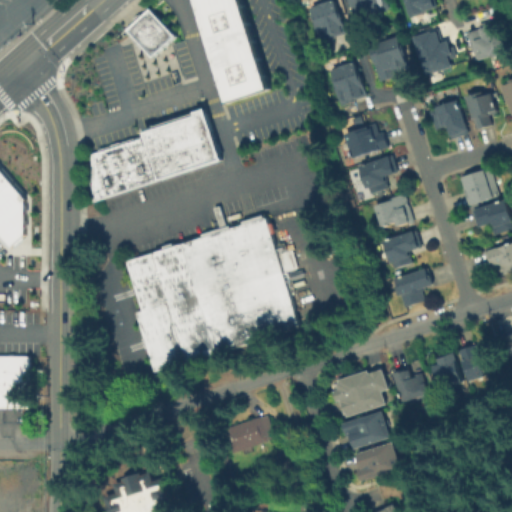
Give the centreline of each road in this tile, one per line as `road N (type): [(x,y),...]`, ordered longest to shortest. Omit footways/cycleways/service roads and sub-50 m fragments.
road 1 (residential): [(365,344),(79,439),(0,442)]
road 2 (residential): [(471,311),(399,93),(373,91),(355,34)]
road 3 (tertiary): [(19,69),(46,101),(58,132),(61,310)]
road 4 (residential): [(511,298),(365,344)]
road 5 (residential): [(301,364),(338,511)]
road 6 (tertiary): [(61,310),(60,442)]
